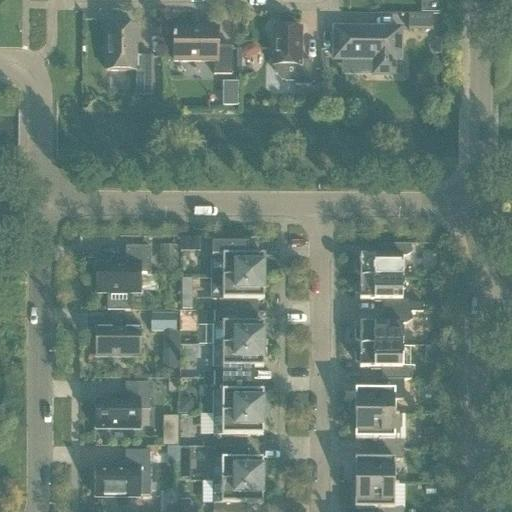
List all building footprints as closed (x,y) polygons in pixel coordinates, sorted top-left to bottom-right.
[(443,0),(422,0),(422,12),(443,12),(443,0)] [(439,17),(409,17),(409,33),(439,33),(439,17)] [(107,28),(107,72),(136,72),(136,97),(153,97),(153,57),(137,57),(137,28),(107,28)] [(219,48),(219,28),(200,28),(200,30),(175,30),(174,63),(214,63),(214,76),(232,76),(233,48),(219,48)] [(301,62),(301,29),(275,29),(274,66),(275,66),(275,72),(276,75),(282,82),(287,84),(295,84),(295,86),(312,86),(312,62),(301,62)] [(401,61),(401,30),(351,30),(351,34),(335,33),(335,60),(375,60),(374,74),(395,74),(395,60),(401,61)] [(190,239),(180,239),(180,249),(190,249),(190,239)] [(264,279),(265,257),(249,257),(249,245),(241,245),(218,245),(213,245),(212,279),(264,279)] [(412,254),(412,246),(384,245),(384,257),(360,257),(360,261),(356,264),(356,273),(360,276),(360,279),(403,280),(403,259),(412,254)] [(178,267),(178,247),(160,247),(160,267),(178,267)] [(151,275),(151,248),(126,248),(126,260),(111,260),(111,267),(97,266),(96,293),(108,293),(108,312),(130,312),(130,294),(141,294),(141,275),(151,275)] [(431,273),(431,280),(440,280),(440,269),(435,269),(431,273)] [(264,301),(264,279),(212,279),(212,302),(215,302),(215,313),(248,313),(248,301),(264,301)] [(403,300),(403,280),(360,279),(360,283),(356,285),(356,295),(360,298),(360,301),(384,301),(383,313),(412,313),(412,314),(424,314),(424,305),(412,305),(403,300)] [(192,299),(182,299),(182,312),(192,312),(192,299)] [(428,302),(427,314),(440,314),(440,302),(428,302)] [(248,325),(248,313),(215,313),(215,347),(264,347),(264,325),(248,325)] [(412,321),(412,314),(412,313),(383,313),(383,325),(360,325),(360,329),(356,331),(356,341),(360,344),(360,347),(403,347),(403,326),(412,321)] [(177,315),(153,315),(152,332),(163,333),(170,333),(172,333),(177,333),(177,315)] [(96,330),(96,357),(141,358),(141,331),(127,331),(127,324),(111,324),(111,331),(96,330)] [(431,341),(431,347),(440,347),(440,338),(434,338),(431,341)] [(264,369),(264,347),(215,347),(215,373),(203,373),(203,381),(248,381),(248,369),(264,369)] [(403,368),(403,347),(360,347),(360,351),(356,354),(356,363),(360,366),(360,369),(384,369),(383,381),(405,381),(411,381),(411,373),(403,368)] [(440,347),(431,347),(427,347),(427,361),(440,361),(440,347)] [(248,393),(248,381),(203,381),(203,388),(215,388),(214,415),(264,415),(264,393),(248,393)] [(405,381),(383,381),(379,381),(379,391),(356,391),(356,415),(395,416),(395,401),(405,401),(405,393),(405,381)] [(126,396),(112,396),(110,396),(110,402),(96,402),(96,429),(141,430),(141,411),(151,412),(151,384),(126,384),(126,396)] [(194,401),(180,401),(180,414),(194,415),(194,401)] [(437,407),(425,407),(425,415),(437,415),(437,407)] [(264,437),(264,415),(214,415),(214,449),(248,449),(248,437),(264,437)] [(406,416),(395,416),(356,415),(356,441),(379,441),(379,451),(404,451),(404,441),(406,441),(406,416)] [(440,428),(440,443),(457,442),(456,428),(440,428)] [(439,450),(439,430),(424,430),(424,450),(439,450)] [(180,431),(164,431),(164,447),(180,447),(180,431)] [(167,448),(167,467),(180,467),(180,448),(167,448)] [(247,461),(248,449),(214,449),(214,483),(263,483),(263,461),(247,461)] [(404,461),(404,451),(379,451),(379,461),(356,461),(355,485),(395,485),(395,461),(404,461)] [(161,453),(150,453),(150,452),(126,452),(126,464),(110,464),(110,471),(96,470),(96,497),(141,498),(141,480),(150,480),(150,465),(160,465),(161,453)] [(190,470),(180,470),(179,482),(191,483),(190,470)] [(263,505),(263,483),(214,483),(214,511),(247,511),(247,505),(263,505)] [(395,510),(395,485),(355,485),(355,510),(379,510),(378,511),(404,511),(404,510),(395,510)] [(178,511),(178,493),(165,493),(165,511),(178,511)]
